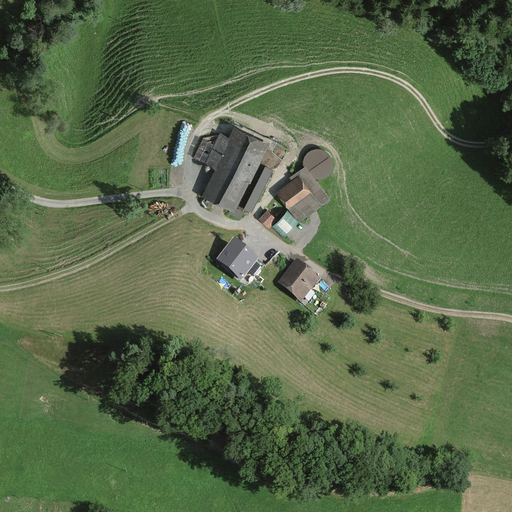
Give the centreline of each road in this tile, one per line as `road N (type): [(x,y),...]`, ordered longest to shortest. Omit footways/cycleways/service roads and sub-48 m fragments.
road 1 (track): [(511,320),(418,308),(335,278),(257,228),(221,222),(175,195),(60,204),(0,190)]
road 2 (track): [(511,143),(458,144),(410,86),(387,77),(307,78),(207,124),(189,156),(189,202)]
road 3 (track): [(0,289),(100,257),(193,205)]
